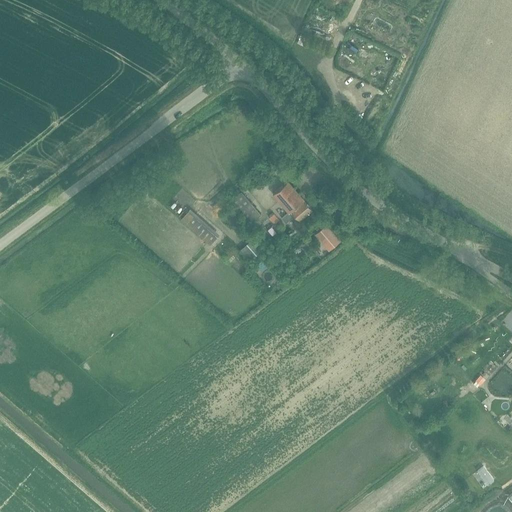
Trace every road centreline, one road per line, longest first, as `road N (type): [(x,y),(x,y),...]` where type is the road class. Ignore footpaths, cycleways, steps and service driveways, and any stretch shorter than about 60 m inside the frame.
road 1 (unclassified): [(0,245),(240,68)]
road 2 (track): [(511,308),(388,396),(475,511)]
road 3 (unclassified): [(446,243),(356,186),(240,68)]
